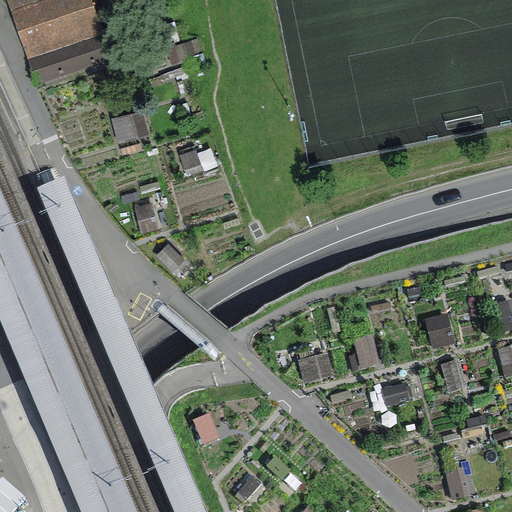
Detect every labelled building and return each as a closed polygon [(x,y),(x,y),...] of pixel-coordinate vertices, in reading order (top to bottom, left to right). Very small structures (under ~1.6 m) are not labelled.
[(8,0),(33,74),(107,50),(90,0),(8,0)] [(144,108),(112,117),(119,142),(151,133),(144,108)] [(43,195),(80,290),(105,280),(68,185),(43,195)] [(152,201),(135,205),(142,232),(159,228),(152,201)] [(511,303),(494,307),(501,336),(511,333),(511,303)] [(447,317),(425,322),(432,353),(454,348),(447,317)] [(373,338),(353,342),(361,373),(380,368),(373,338)] [(511,349),(498,352),(504,380),(511,378),(511,349)] [(152,387),(168,413),(225,377),(210,351),(152,387)] [(298,363),(304,386),(332,379),(327,356),(298,363)] [(460,363),(441,368),(448,396),(466,392),(460,363)] [(383,392),(386,409),(412,403),(408,386),(383,392)] [(462,470),(444,474),(452,503),(470,499),(462,470)]
